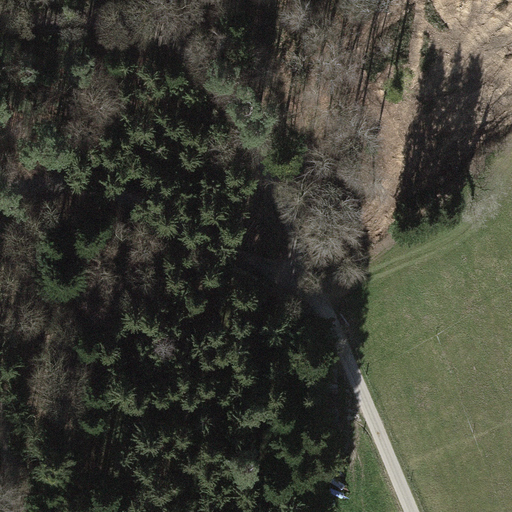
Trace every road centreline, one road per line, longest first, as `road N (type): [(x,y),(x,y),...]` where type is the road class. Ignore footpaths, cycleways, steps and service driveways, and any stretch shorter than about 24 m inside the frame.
road 1 (track): [(0,20),(129,26),(187,44),(230,86),(308,249)]
road 2 (track): [(308,249),(289,275),(258,269),(95,183),(33,184),(0,205)]
road 3 (track): [(420,511),(308,249)]
